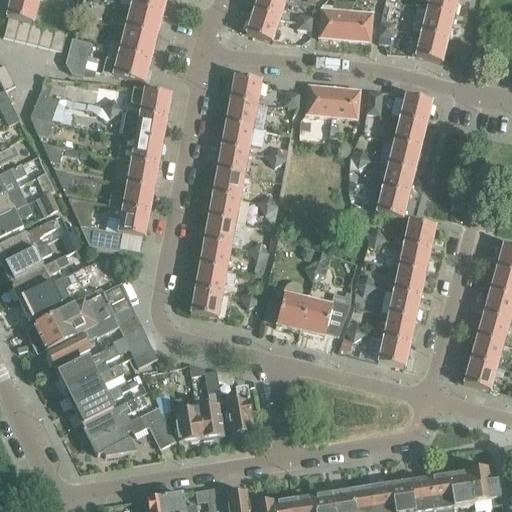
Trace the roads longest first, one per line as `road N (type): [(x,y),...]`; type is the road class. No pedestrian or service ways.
road 1 (residential): [(282,364),(175,337),(155,315),(202,56)]
road 2 (residential): [(511,106),(362,70),(202,56)]
road 3 (residential): [(54,497),(280,461)]
road 4 (residential): [(280,461),(407,441),(428,399)]
road 5 (residential): [(428,399),(472,234)]
road 6 (residential): [(428,399),(282,364)]
road 7 (tertiary): [(54,497),(0,384)]
